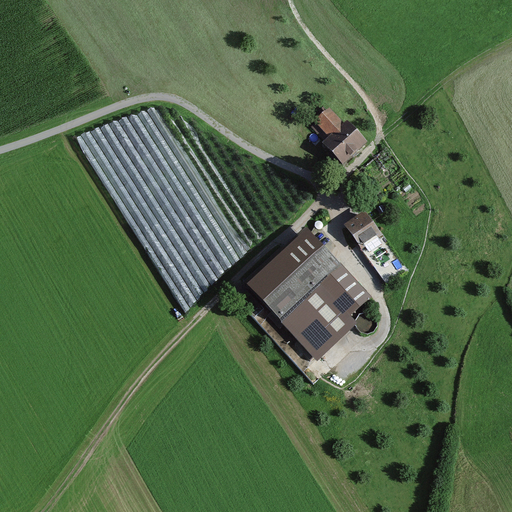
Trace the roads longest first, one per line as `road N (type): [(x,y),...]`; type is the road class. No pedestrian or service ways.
road 1 (track): [(511,38),(444,77),(148,359),(24,511)]
road 2 (track): [(378,137),(355,87),(286,0)]
